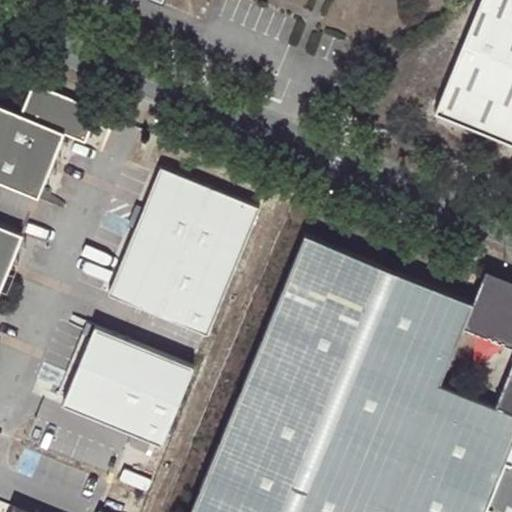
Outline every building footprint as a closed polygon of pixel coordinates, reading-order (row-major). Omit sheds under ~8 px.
[(511,0),(478,0),(433,110),(511,142),(511,0)] [(36,187),(55,141),(61,143),(65,136),(86,144),(101,104),(37,81),(23,113),(0,103),(0,182),(38,199),(42,189),(36,187)] [(55,141),(36,187),(42,189),(61,143),(55,141)] [(110,295),(208,336),(261,211),(164,169),(110,295)] [(0,273),(13,244),(19,246),(23,236),(0,225),(0,273)] [(511,354),(494,400),(440,377),(462,323),(510,342),(511,341),(511,276),(484,265),(471,299),(304,230),(187,511),(480,511),(511,435),(511,354)] [(13,244),(0,273),(0,289),(19,246),(13,244)] [(494,400),(511,354),(511,350),(510,342),(462,323),(440,377),(494,400)] [(195,369),(96,328),(64,405),(163,446),(195,369)] [(488,511),(511,455),(511,435),(480,511),(488,511)]
